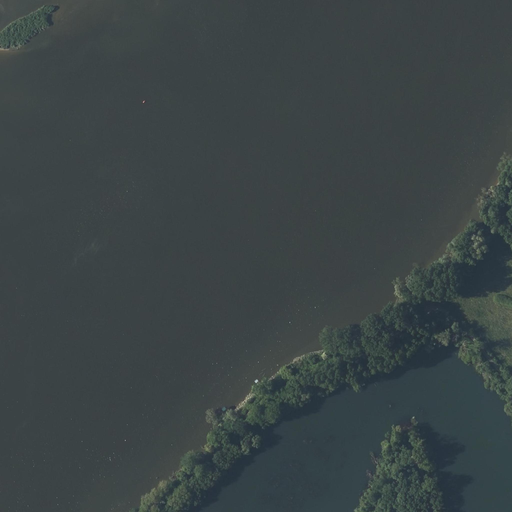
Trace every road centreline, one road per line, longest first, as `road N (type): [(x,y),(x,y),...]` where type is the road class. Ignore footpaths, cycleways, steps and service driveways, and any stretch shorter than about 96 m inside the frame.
road 1 (track): [(511,388),(436,305),(391,341),(303,371),(253,407),(160,511)]
road 2 (track): [(373,511),(407,442),(433,511)]
